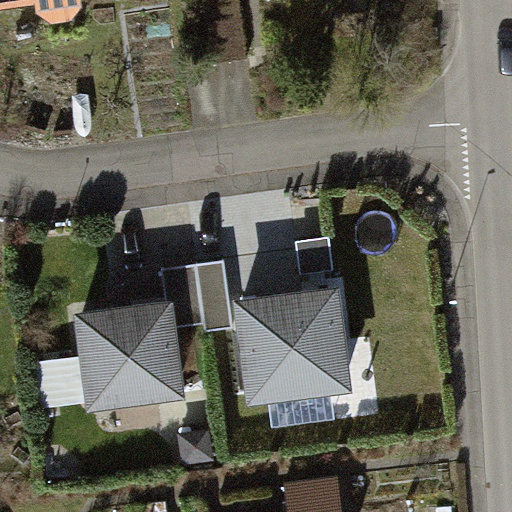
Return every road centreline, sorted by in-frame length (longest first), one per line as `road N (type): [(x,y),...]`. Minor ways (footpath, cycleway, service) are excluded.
road 1 (residential): [(0,158),(27,173),(502,121)]
road 2 (tertiary): [(502,121),(498,0)]
